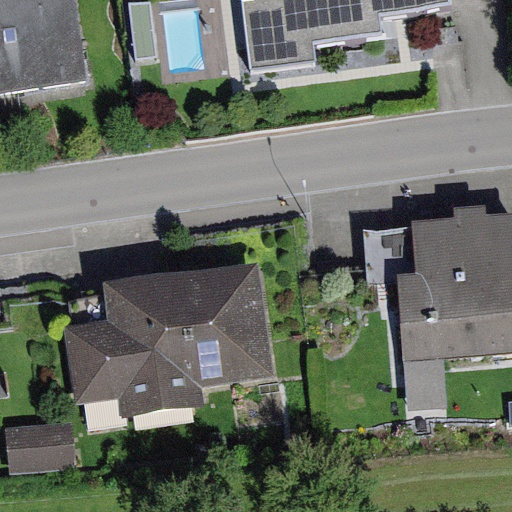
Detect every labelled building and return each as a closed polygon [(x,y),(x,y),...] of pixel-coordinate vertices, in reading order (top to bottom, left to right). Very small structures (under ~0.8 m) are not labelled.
[(0,103),(88,90),(74,0),(7,0),(0,1),(0,103)] [(251,0),(252,8),(244,9),(251,78),(318,70),(316,51),(384,44),(382,25),(452,18),(450,0),(251,0)] [(130,18),(136,71),(159,68),(152,15),(130,18)] [(445,370),(511,365),(511,232),(488,235),(487,226),(457,229),(457,237),(414,240),(417,288),(399,290),(404,373),(445,370)] [(275,387),(259,281),(105,304),(109,333),(65,340),(77,417),(121,410),(124,429),(205,417),(203,398),(275,387)] [(445,370),(404,373),(408,423),(449,420),(445,370)] [(7,439),(11,480),(77,474),(73,432),(7,439)]
